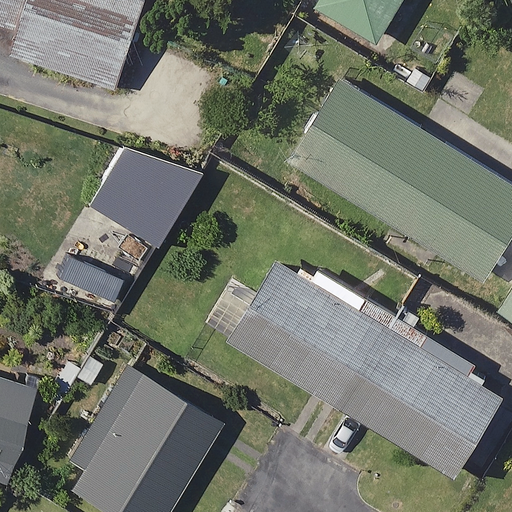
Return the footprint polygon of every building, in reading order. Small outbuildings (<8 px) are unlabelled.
[(0,0),(0,18),(24,27),(16,51),(124,86),(151,0),(0,0)] [(325,0),(323,6),(394,40),(413,0),(325,0)] [(511,247),(511,179),(346,79),(298,159),(494,278),(511,247)] [(203,176),(137,139),(99,206),(165,243),(203,176)] [(277,196),(222,161),(202,193),(258,228),(277,196)] [(126,266),(66,247),(57,274),(118,292),(126,266)] [(243,269),(214,317),(240,332),(237,337),(478,480),(511,422),(511,389),(294,260),(277,289),(243,269)] [(123,511),(168,511),(224,419),(149,374),(131,364),(77,455),(94,465),(81,487),(123,511)] [(41,390),(0,377),(0,474),(14,478),(41,390)]
